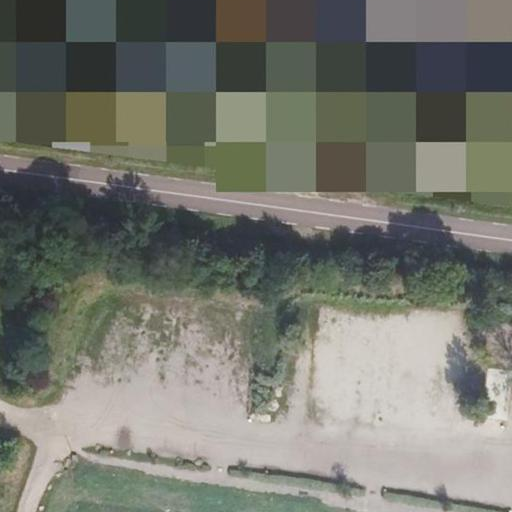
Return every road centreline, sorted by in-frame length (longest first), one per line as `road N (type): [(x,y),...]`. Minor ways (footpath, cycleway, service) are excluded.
road 1 (secondary): [(0,169),(511,240)]
road 2 (track): [(0,411),(58,426),(511,469)]
